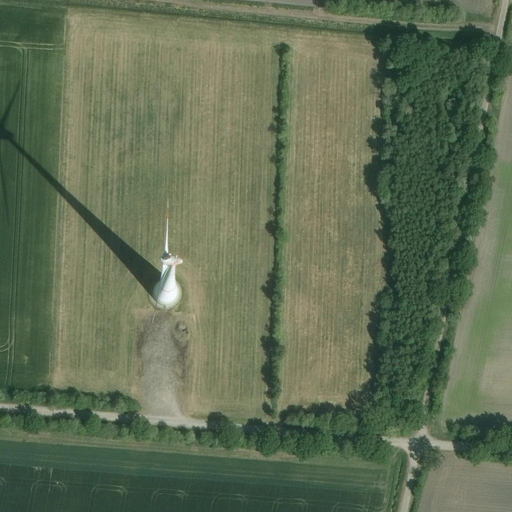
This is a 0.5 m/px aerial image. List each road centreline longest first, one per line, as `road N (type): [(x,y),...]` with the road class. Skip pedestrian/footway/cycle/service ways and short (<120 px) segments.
road 1 (unclassified): [(399,511),(503,0)]
road 2 (track): [(0,404),(511,448)]
road 3 (track): [(123,0),(496,33)]
